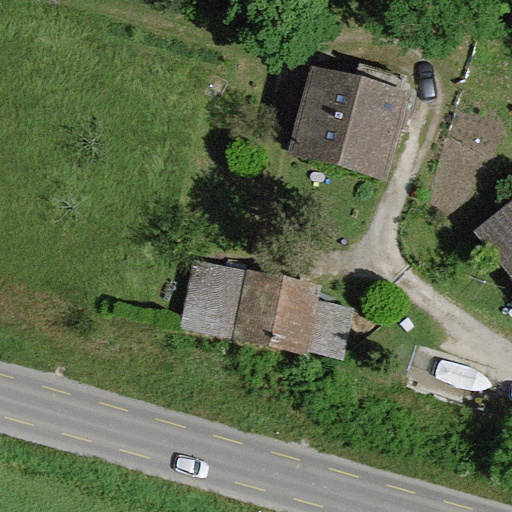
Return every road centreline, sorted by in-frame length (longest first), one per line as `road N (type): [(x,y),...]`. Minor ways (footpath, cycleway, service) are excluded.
road 1 (tertiary): [(0,394),(408,511)]
road 2 (track): [(74,0),(228,36),(295,72)]
